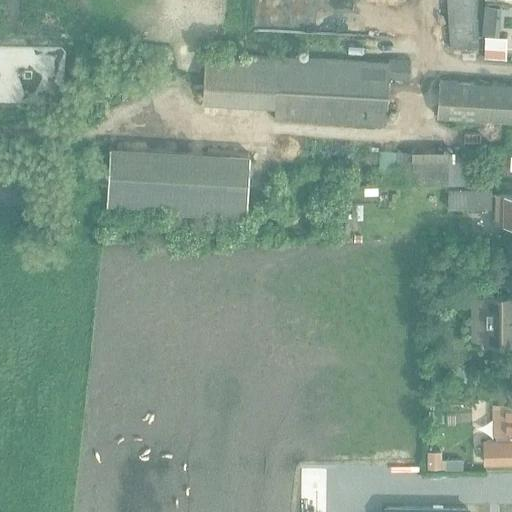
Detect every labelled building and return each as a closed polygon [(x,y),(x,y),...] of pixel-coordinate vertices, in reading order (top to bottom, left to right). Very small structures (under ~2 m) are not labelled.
[(476,0),(446,0),(450,47),(479,45),(476,0)] [(483,24),(482,33),(498,35),(499,26),(483,24)] [(69,37),(0,33),(0,50),(68,54),(69,37)] [(484,50),(484,57),(504,58),(505,51),(505,38),(484,37),(484,50)] [(277,56),(277,57),(205,53),(202,104),(274,108),(274,119),(386,125),(388,78),(410,79),(410,60),(388,59),(388,63),(277,56)] [(437,116),(511,120),(511,83),(439,80),(437,116)] [(257,165),(258,138),(124,129),(120,194),(259,203),(261,165),(257,165)] [(473,158),(454,158),(454,150),(371,149),(371,158),(378,158),(379,183),(396,182),(396,185),(472,183),(473,158)] [(494,224),(511,224),(511,195),(490,194),(490,189),(447,189),(448,208),(495,207),(494,224)] [(511,294),(484,295),(484,297),(472,297),(473,339),(485,339),(485,343),(511,342),(511,294)] [(484,464),(511,463),(511,403),(492,404),(493,435),(495,434),(496,439),(483,439),(484,464)] [(446,433),(433,433),(433,451),(447,450),(446,433)]
